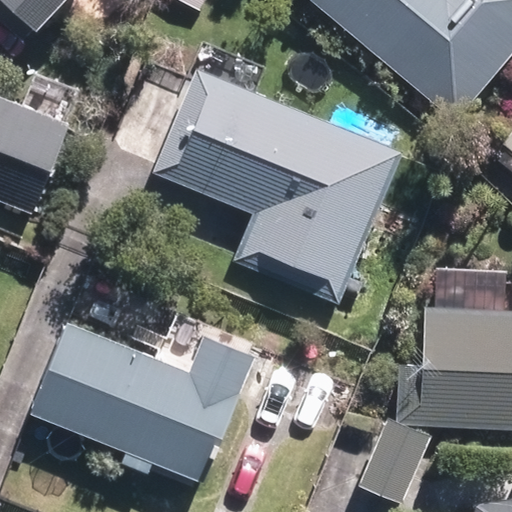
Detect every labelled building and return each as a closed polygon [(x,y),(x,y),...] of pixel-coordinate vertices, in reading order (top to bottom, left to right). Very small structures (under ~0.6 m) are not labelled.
[(49,0),(0,0),(0,9),(21,29),(49,0)] [(511,0),(329,0),(458,111),(511,48),(511,0)] [(397,149),(199,68),(160,162),(264,205),(243,256),(337,294),(397,149)] [(0,190),(33,204),(67,121),(0,93),(0,190)] [(511,428),(511,316),(422,313),(418,425),(511,428)] [(188,373),(75,328),(43,408),(203,473),(252,351),(205,332),(188,373)] [(430,434),(387,416),(360,481),(403,499),(430,434)]
